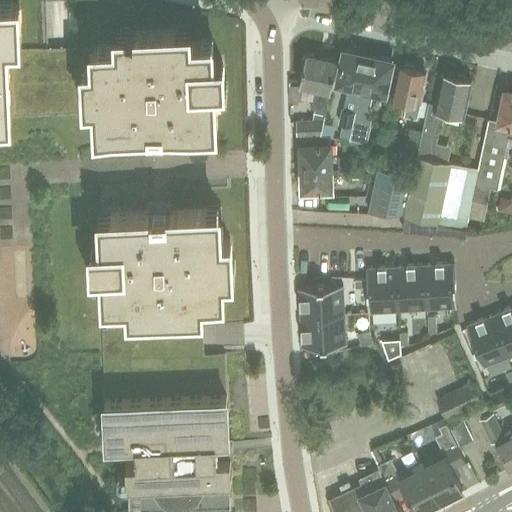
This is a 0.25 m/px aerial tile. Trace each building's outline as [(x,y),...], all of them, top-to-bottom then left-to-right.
[(165,502),(231,499),(230,476),(232,476),(231,455),(227,455),(226,445),(226,436),(229,435),(228,425),(229,425),(228,403),(227,403),(227,393),(225,352),(204,353),(204,343),(203,330),(203,323),(176,325),(176,323),(175,308),(187,307),(187,310),(201,309),(200,293),(222,292),(221,272),(235,271),(235,257),(230,257),(230,238),(220,238),(219,221),(222,221),(221,204),(207,204),(207,208),(170,209),(169,178),(168,167),(168,154),(167,126),(204,124),(204,127),(218,127),(217,110),(214,110),(213,93),(223,92),(223,91),(227,91),(227,78),(222,78),(222,59),(212,59),(211,39),(189,40),(188,24),(176,25),(176,28),(134,29),(134,28),(128,28),(128,27),(118,27),(118,43),(72,45),(61,46),(47,47),(6,49),(6,39),(21,38),(21,23),(18,24),(17,1),(0,1),(0,119),(9,119),(9,115),(96,111),(97,116),(93,116),(94,130),(97,129),(98,146),(99,170),(100,181),(101,212),(98,213),(98,226),(102,226),(102,243),(92,244),(93,263),(89,263),(89,277),(94,277),(94,278),(104,277),(106,328),(101,328),(102,352),(103,375),(105,409),(104,409),(105,430),(106,430),(106,441),(127,440),(127,449),(128,460),(126,460),(127,471),(128,471),(128,481),(129,481),(130,502),(165,500),(165,502)] [(338,122),(352,125),(355,110),(368,53),(343,47),(336,80),(348,83),(343,107),(341,106),(338,122)] [(320,133),(325,110),(326,110),(336,59),(305,52),(299,82),(316,85),(312,107),(314,107),(312,118),(296,118),(296,136),(301,135),(320,135),(320,133)] [(368,114),(368,113),(373,88),(386,91),(393,58),(368,53),(355,110),(352,125),(350,137),(358,140),(366,143),(372,115),(368,114)] [(425,69),(400,63),(392,96),(407,99),(404,114),(416,117),(423,88),(420,88),(425,69)] [(403,215),(402,230),(463,235),(463,233),(467,215),(471,198),(473,198),(480,167),(478,167),(432,157),(438,124),(442,125),(445,108),(463,112),(470,79),(443,73),(436,103),(427,101),(403,215)] [(511,138),(511,89),(505,88),(498,119),(488,117),(478,167),(480,167),(473,198),(485,201),(489,186),(497,187),(508,137),(511,138)] [(409,126),(404,146),(417,149),(421,129),(409,126)] [(320,135),(301,135),(301,142),(330,142),(330,136),(320,133),(320,135)] [(297,166),(339,165),(338,155),(331,155),(331,142),(330,142),(301,142),(300,142),(300,150),(297,150),(297,166)] [(339,165),(297,166),(297,182),(300,182),(301,189),(332,188),(331,175),(339,175),(339,165)] [(367,180),(368,165),(350,165),(349,167),(349,181),(367,180)] [(376,169),(367,211),(402,213),(410,176),(376,169)] [(487,201),(485,201),(473,198),(471,198),(467,215),(483,219),(487,201)] [(454,261),(424,263),(427,307),(457,305),(454,261)] [(424,263),(396,265),(398,309),(427,307),(424,263)] [(396,265),(366,266),(368,310),(398,309),(396,265)] [(366,278),(354,278),(355,286),(366,286),(366,278)] [(301,286),(299,286),(299,287),(299,288),(300,316),(344,313),(342,283),(301,286)] [(511,306),(494,315),(510,355),(511,354),(511,306)] [(344,313),(300,316),(301,332),(302,345),(346,343),(344,313)] [(436,314),(428,315),(428,331),(437,331),(436,314)] [(494,315),(466,326),(483,367),(510,355),(494,315)] [(373,341),(370,329),(358,333),(361,344),(373,341)] [(408,331),(400,331),(400,343),(408,343),(408,331)] [(400,338),(381,339),(387,358),(400,353),(400,338)] [(445,415),(467,406),(481,400),(474,384),(437,400),(445,415)] [(451,425),(450,426),(459,445),(473,438),(464,419),(491,406),(493,410),(509,402),(504,391),(447,419),(451,425)] [(511,466),(511,430),(504,434),(493,412),(480,418),(491,441),(496,439),(510,468),(511,466)] [(423,466),(439,499),(462,487),(452,468),(466,462),(447,423),(439,426),(442,432),(436,435),(444,451),(433,456),(435,461),(423,466)] [(370,449),(377,464),(383,461),(376,447),(370,449)] [(439,499),(423,466),(412,472),(410,467),(400,473),(392,457),(383,461),(377,464),(379,467),(394,497),(407,491),(417,510),(439,499)] [(400,511),(394,497),(379,467),(359,477),(361,483),(330,498),(335,511),(400,511)] [(231,511),(231,499),(165,502),(165,511),(231,511)]
